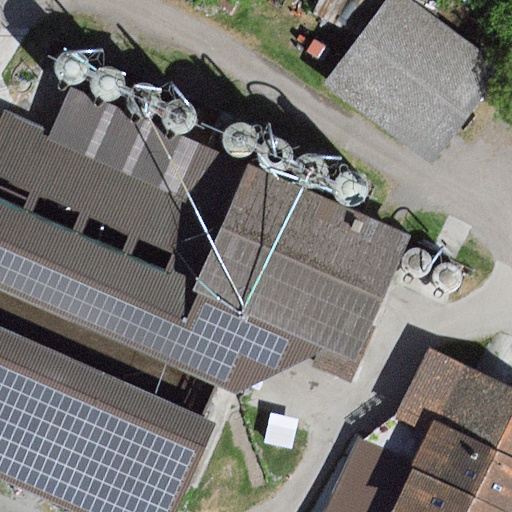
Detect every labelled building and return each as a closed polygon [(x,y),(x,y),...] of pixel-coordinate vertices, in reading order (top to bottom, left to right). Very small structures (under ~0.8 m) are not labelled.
[(210,0),(235,11),(239,0),(210,0)] [(502,71),(408,0),(391,0),(392,0),(391,0),(319,0),(312,13),(364,37),(327,86),(434,162),(502,71)] [(64,80),(68,84),(73,86),(79,86),(85,85),(89,82),(93,77),(95,72),(95,66),(93,61),(89,56),(84,53),(79,52),(73,52),(68,54),(64,58),(61,63),(60,69),(61,75),(64,80)] [(98,95),(102,99),(107,101),(113,101),(119,100),(123,97),(127,92),(129,87),(129,81),(127,76),(123,71),(118,68),(113,67),(107,67),(102,70),(98,73),(95,79),(94,84),(95,90),(98,95)] [(134,113),(138,117),(144,119),(149,120),(155,118),(160,115),(163,110),(165,105),(165,99),(163,94),(160,89),(155,86),(149,85),(143,85),(138,88),(134,92),(131,97),(130,102),(131,108),(134,113)] [(73,94),(54,136),(225,212),(244,170),(73,94)] [(169,130),(174,134),(179,136),(185,136),(190,135),(195,132),(199,127),(201,122),(201,116),(199,111),(195,106),(190,103),(185,102),(179,102),(174,104),(169,108),(167,113),(166,119),(167,125),(169,130)] [(54,136),(8,115),(0,131),(0,289),(235,395),(306,364),(349,383),(415,237),(248,162),(244,170),(225,212),(54,136)] [(231,153),(235,157),(240,159),(246,160),(251,158),(256,155),(260,151),(262,145),(262,140),(260,134),(256,130),(251,126),(246,125),(240,126),(235,128),(231,132),(228,137),(227,142),(228,148),(231,153)] [(267,167),(271,171),(277,173),(282,174),(288,173),(293,169),(296,165),(298,159),(298,154),(296,148),(293,144),(288,141),(282,139),(276,140),(271,142),(267,146),(264,151),(263,157),(264,162),(267,167)] [(303,183),(307,187),(313,189),(318,189),(324,188),(329,185),(332,180),(334,175),(334,169),(332,164),(329,159),(324,156),(318,155),(313,155),(307,157),(303,161),(300,166),(299,172),(300,178),(303,183)] [(339,198),(343,202),(348,204),(354,205),(360,203),(364,200),(368,195),(370,190),(370,184),(368,179),(364,174),(359,171),(354,170),(348,170),(343,173),(339,176),(336,182),(335,187),(336,193),(339,198)] [(424,279),(428,277),(432,275),(434,271),(435,266),(435,262),(433,257),(430,254),(426,252),(421,251),(416,252),(412,254),(409,258),(408,262),(407,266),(409,271),(411,275),(415,277),(419,279),(424,279)] [(453,292),(457,290),(461,288),(464,284),(465,279),(464,275),(463,270),(459,267),(455,265),(450,264),(446,265),(442,267),(439,271),(437,275),(437,279),(438,284),(440,288),(444,291),(448,292),(453,292)] [(177,511),(217,426),(0,328),(0,482),(66,511),(177,511)] [(403,410),(437,427),(511,462),(511,388),(432,350),(403,410)] [(511,511),(511,462),(437,427),(414,472),(395,511),(396,511),(511,511)] [(396,511),(395,511),(414,472),(364,448),(333,511),(396,511)]
